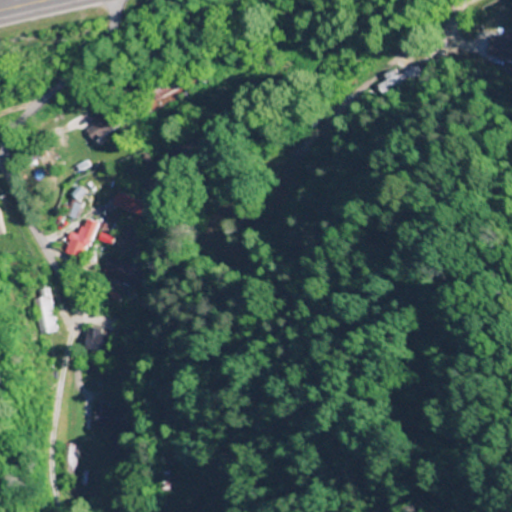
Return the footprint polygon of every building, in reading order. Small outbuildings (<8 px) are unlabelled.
[(498,50),(511,46),(511,31),(507,16),(489,21),(498,50)] [(375,86),(377,92),(419,78),(416,68),(397,74),(395,70),(385,73),(388,82),(375,86)] [(140,86),(148,102),(181,85),(173,69),(140,86)] [(90,142),(115,125),(104,110),(80,127),(90,142)] [(172,167),(196,150),(187,137),(163,154),(172,167)] [(147,207),(113,191),(106,205),(141,221),(147,207)] [(74,202),(67,201),(64,214),(71,215),(74,202)] [(89,221),(79,218),(75,239),(64,237),(60,255),(80,260),(89,221)] [(144,237),(128,232),(123,248),(128,250),(124,265),(108,259),(102,278),(127,286),(144,237)] [(52,333),(48,289),(30,290),(34,335),(52,333)] [(90,429),(122,429),(122,408),(90,408),(90,429)]
